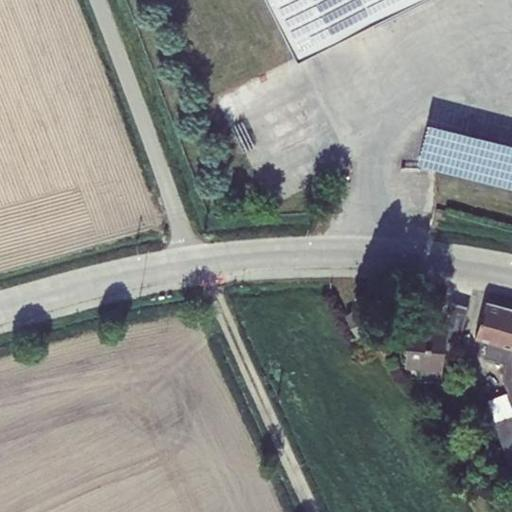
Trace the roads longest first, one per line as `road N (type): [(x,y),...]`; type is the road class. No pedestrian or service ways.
road 1 (tertiary): [(201,260),(308,250),(511,271)]
road 2 (unknown): [(366,253),(393,102),(405,87),(511,26)]
road 3 (unclassified): [(98,0),(171,203),(201,260)]
road 4 (track): [(311,511),(201,260)]
road 5 (tertiary): [(0,311),(201,260)]
